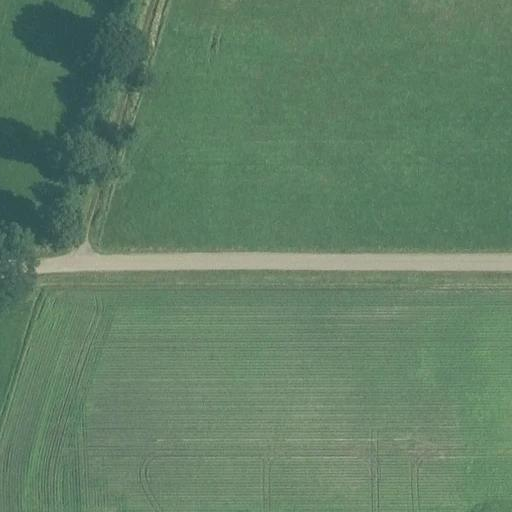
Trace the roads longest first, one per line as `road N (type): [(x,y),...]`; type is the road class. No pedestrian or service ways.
road 1 (track): [(511,262),(115,261),(0,272)]
road 2 (track): [(151,0),(73,263)]
